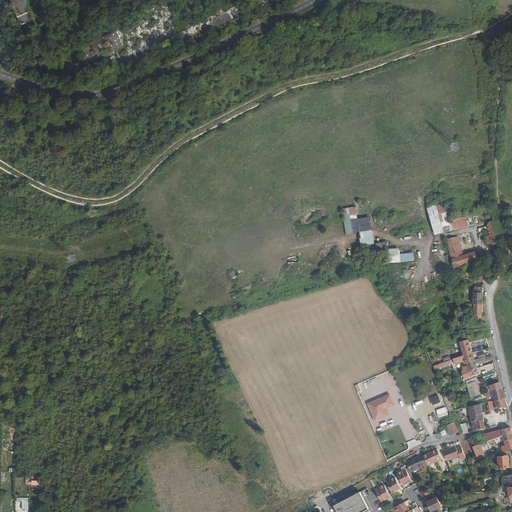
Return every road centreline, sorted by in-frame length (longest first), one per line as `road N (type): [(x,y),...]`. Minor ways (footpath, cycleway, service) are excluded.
road 1 (tertiary): [(0,74),(59,95),(120,90),(315,0)]
road 2 (track): [(498,26),(493,174),(507,252),(490,284)]
road 3 (track): [(0,240),(200,327)]
road 4 (track): [(289,13),(461,33)]
road 5 (residential): [(367,474),(418,446),(511,423)]
